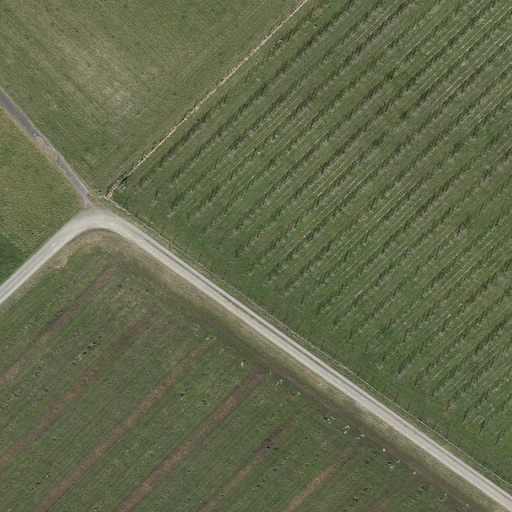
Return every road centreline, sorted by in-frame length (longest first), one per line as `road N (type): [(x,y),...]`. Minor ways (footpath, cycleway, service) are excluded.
road 1 (track): [(0,98),(96,205),(511,500)]
road 2 (track): [(0,294),(96,205)]
